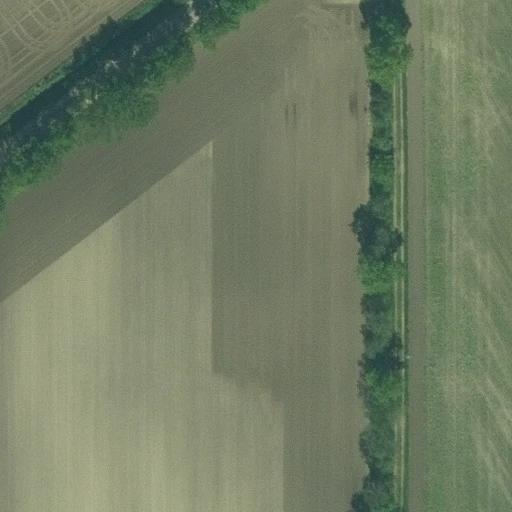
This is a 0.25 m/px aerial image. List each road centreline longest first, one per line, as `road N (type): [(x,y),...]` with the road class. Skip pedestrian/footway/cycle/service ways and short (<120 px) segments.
road 1 (track): [(388,511),(387,0)]
road 2 (unclassified): [(192,0),(0,147)]
